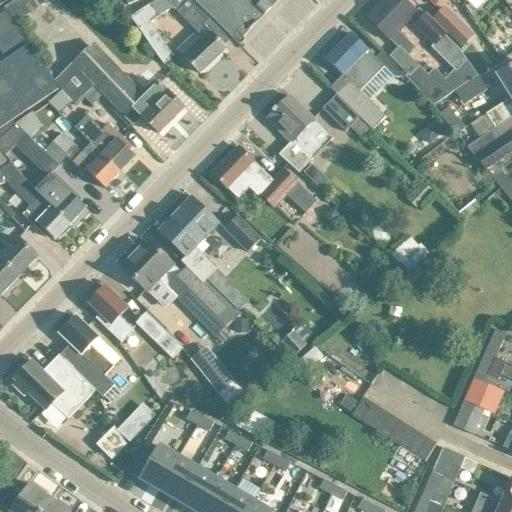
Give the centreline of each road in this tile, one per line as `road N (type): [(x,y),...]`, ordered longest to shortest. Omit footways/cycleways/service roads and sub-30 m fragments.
road 1 (unclassified): [(0,352),(346,0)]
road 2 (unclassified): [(131,511),(0,420)]
